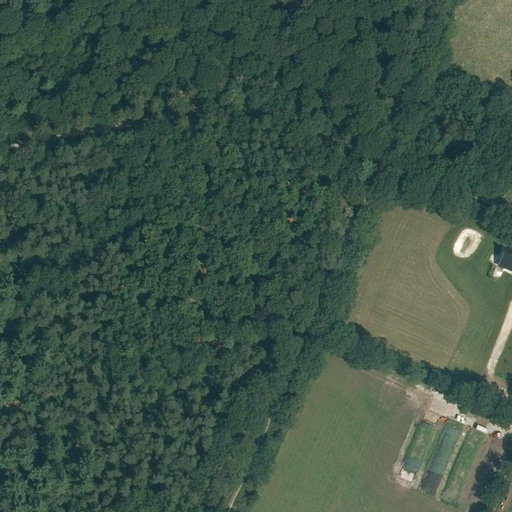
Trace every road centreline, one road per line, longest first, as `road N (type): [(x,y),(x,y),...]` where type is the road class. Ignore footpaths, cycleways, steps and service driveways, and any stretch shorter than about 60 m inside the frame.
road 1 (track): [(380,161),(227,511)]
road 2 (track): [(332,140),(270,114),(222,108),(0,147)]
road 3 (track): [(433,0),(380,161)]
road 4 (track): [(511,214),(380,161)]
